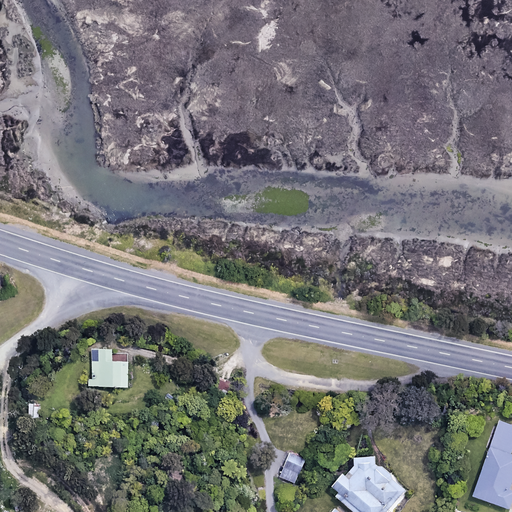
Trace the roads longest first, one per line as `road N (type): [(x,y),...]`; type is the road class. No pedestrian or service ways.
road 1 (trunk): [(0,240),(278,319),(511,366)]
road 2 (track): [(84,268),(66,300),(0,353)]
